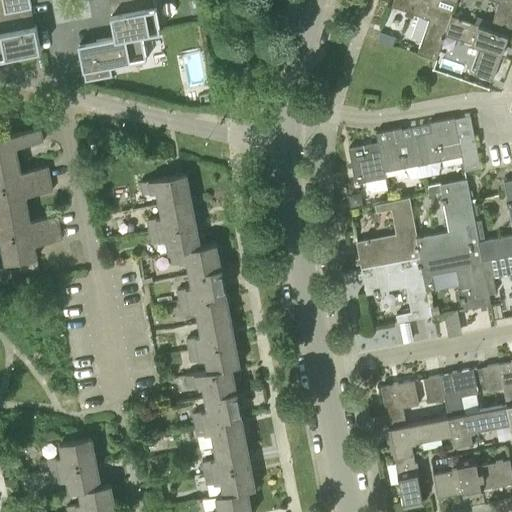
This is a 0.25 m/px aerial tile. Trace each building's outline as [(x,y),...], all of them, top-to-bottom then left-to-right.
[(0,0),(0,10),(23,6),(32,5),(31,0),(0,0)] [(155,0),(118,0),(121,12),(111,13),(116,36),(116,37),(142,32),(142,33),(161,29),(155,0)] [(457,2),(449,0),(393,0),(391,5),(430,19),(417,53),(436,59),(442,44),(452,14),(457,2)] [(511,24),(511,0),(498,0),(500,1),(492,21),(490,27),(509,34),(511,24)] [(26,26),(23,6),(0,10),(0,56),(40,49),(36,25),(26,26)] [(509,34),(490,27),(475,22),(452,14),(446,33),(442,44),(457,49),(460,38),(483,46),(474,73),(493,79),(509,34)] [(477,16),(475,22),(490,27),(492,21),(477,16)] [(377,38),(393,44),(396,36),(380,30),(377,38)] [(116,37),(116,36),(78,44),(85,80),(112,75),(110,65),(147,58),(142,33),(142,32),(116,37)] [(417,134),(423,163),(462,155),(465,170),(481,167),(475,139),(460,142),(455,116),(429,121),(431,131),(417,134)] [(378,141),(384,170),(423,163),(417,134),(404,136),(402,127),(376,132),(378,141)] [(0,136),(0,162),(19,158),(17,146),(43,141),(40,128),(0,136)] [(385,177),(384,170),(378,141),(349,147),(356,182),(366,180),(367,188),(373,192),(387,189),(385,177)] [(19,158),(0,162),(0,187),(50,177),(48,166),(21,171),(19,158)] [(158,190),(160,204),(191,198),(186,172),(141,181),(143,193),(158,190)] [(50,177),(0,187),(0,212),(29,207),(26,195),(53,190),(50,177)] [(417,236),(421,255),(479,244),(478,240),(466,178),(427,186),(428,193),(442,190),(449,230),(417,236)] [(511,233),(478,240),(479,244),(482,258),(511,253),(511,178),(504,180),(511,219),(511,218),(511,233)] [(351,206),(363,204),(361,198),(354,194),(349,195),(351,206)] [(421,255),(417,236),(410,196),(375,202),(377,210),(391,207),(397,240),(383,242),(382,235),(357,240),(361,266),(421,255)] [(191,198),(160,204),(163,216),(148,219),(150,231),(196,222),(191,198)] [(29,207),(0,212),(0,232),(1,237),(59,226),(57,214),(31,219),(29,207)] [(196,222),(150,231),(152,241),(167,239),(169,252),(200,246),(196,222)] [(59,226),(1,237),(6,262),(37,256),(35,244),(62,238),(59,226)] [(216,243),(200,246),(169,252),(172,263),(187,260),(189,273),(221,267),(216,243)] [(479,244),(421,255),(427,289),(435,287),(432,273),(456,268),(464,308),(490,303),(488,292),(482,258),(479,244)] [(511,253),(482,258),(488,292),(496,291),(493,276),(511,272),(511,253)] [(421,255),(361,266),(367,293),(406,285),(410,310),(396,313),(398,321),(432,314),(427,289),(421,255)] [(221,267),(189,273),(192,286),(178,288),(180,300),(226,292),(221,267)] [(226,292),(180,300),(182,312),(196,309),(198,322),(230,316),(226,292)] [(230,316),(198,322),(201,335),(187,337),(189,349),(235,340),(230,316)] [(235,340),(189,349),(191,360),(205,358),(208,369),(208,371),(232,367),(240,365),(235,340)] [(506,404),(507,404),(511,402),(511,359),(498,362),(506,404)] [(202,382),(205,396),(237,390),(232,367),(208,371),(208,369),(185,374),(187,385),(202,382)] [(448,414),(465,412),(462,395),(477,392),(473,367),(440,373),(448,415),(448,414)] [(381,385),(389,426),(406,423),(403,406),(419,403),(414,378),(381,385)] [(237,390),(205,396),(208,409),(193,412),(196,423),(242,414),(237,390)] [(448,414),(452,434),(454,445),(473,441),(470,430),(511,422),(507,404),(506,404),(465,412),(448,414)] [(242,414),(196,423),(198,434),(212,431),(215,445),(247,438),(242,414)] [(448,415),(406,423),(389,426),(395,456),(414,453),(412,442),(452,434),(448,414),(448,415)] [(156,445),(156,434),(147,434),(147,445),(156,445)] [(51,469),(96,461),(91,435),(60,442),(62,455),(48,458),(50,468),(51,469)] [(247,438),(215,445),(218,457),(203,460),(205,472),(252,462),(247,438)] [(414,453),(395,456),(404,503),(422,499),(414,453)] [(50,468),(48,458),(39,460),(41,470),(50,468)] [(511,469),(510,458),(477,464),(481,488),(511,481),(511,469)] [(476,459),(471,460),(458,463),(459,468),(433,473),(438,496),(463,491),(464,496),(482,493),(481,488),(477,464),(476,459)] [(96,461),(51,469),(52,480),(66,477),(69,492),(79,490),(79,489),(101,484),(96,461)] [(252,462),(205,472),(208,483),(222,480),(225,493),(247,488),(248,490),(257,488),(252,462)] [(67,511),(89,511),(115,507),(110,482),(101,484),(79,489),(79,490),(81,502),(67,505),(67,511)] [(247,488),(225,493),(217,495),(220,508),(205,511),(252,511),(248,490),(247,488)]
